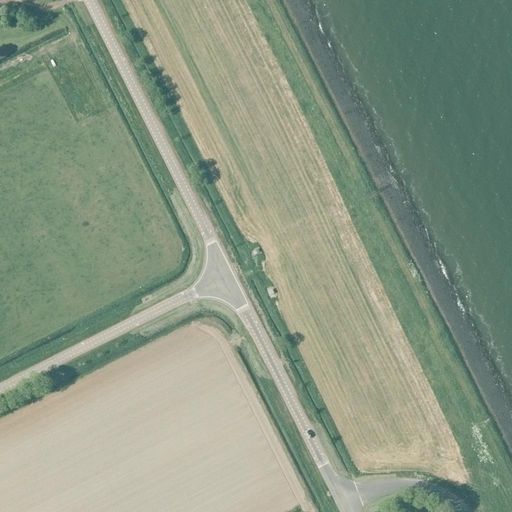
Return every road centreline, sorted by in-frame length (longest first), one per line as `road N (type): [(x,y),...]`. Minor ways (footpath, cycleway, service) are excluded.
road 1 (tertiary): [(226,276),(87,0)]
road 2 (unclassified): [(0,389),(226,276)]
road 3 (tertiary): [(340,500),(226,276)]
road 4 (unclassified): [(462,511),(438,492),(409,486),(340,500)]
